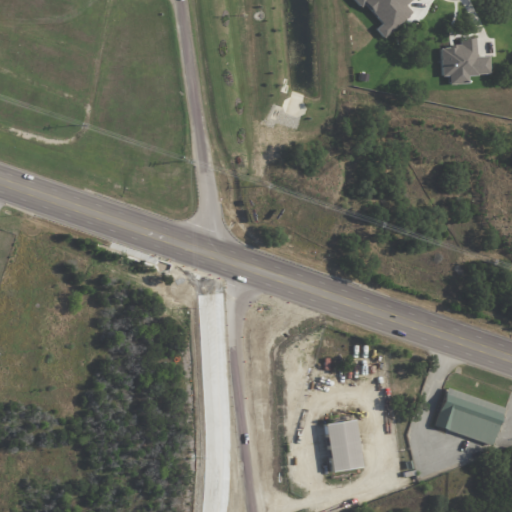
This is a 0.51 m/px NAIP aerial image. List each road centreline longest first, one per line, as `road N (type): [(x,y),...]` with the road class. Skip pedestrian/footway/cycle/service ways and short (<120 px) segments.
road 1 (primary): [(511,360),(0,182)]
road 2 (residential): [(210,255),(179,0)]
road 3 (tertiary): [(210,255),(218,437),(211,511)]
